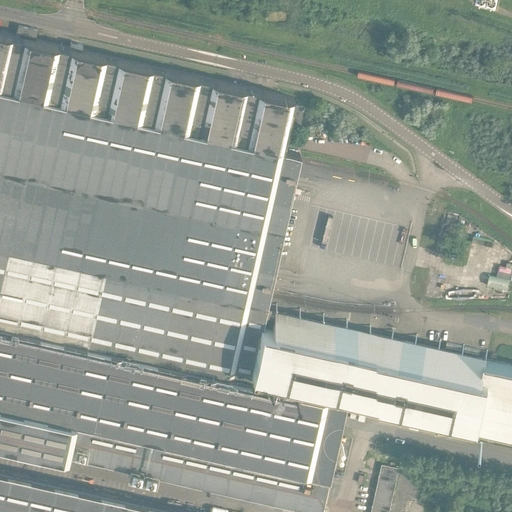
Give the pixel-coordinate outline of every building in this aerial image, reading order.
[(0,511),(194,511),(124,496),(121,496),(100,491),(98,490),(76,486),(74,485),(53,480),(51,480),(30,475),(28,475),(6,470),(4,469),(0,468),(0,435),(14,438),(89,455),(108,459),(108,461),(107,463),(107,464),(116,466),(117,461),(120,462),(119,467),(125,468),(126,465),(126,463),(129,464),(129,465),(128,469),(138,471),(138,472),(139,472),(139,471),(147,473),(146,474),(147,474),(147,473),(151,474),(152,473),(152,469),(175,474),(300,502),(319,507),(322,493),(324,485),(324,484),(325,479),(326,475),(326,474),(327,471),(326,471),(328,463),(328,462),(329,457),(334,434),(336,425),(337,423),(342,400),(248,379),(264,309),(265,304),(265,301),(266,301),(265,301),(266,299),(267,298),(266,298),(266,297),(267,296),(267,294),(267,293),(268,291),(268,290),(269,290),(268,290),(268,288),(269,288),(269,287),(270,280),(271,280),(271,279),(270,279),(271,277),(273,269),(273,267),(274,264),(286,208),(289,196),(293,197),(294,198),(295,194),(290,193),(291,185),(293,177),(294,174),(295,168),(295,166),(296,163),(297,160),(297,159),(298,155),(298,154),(299,152),(299,150),(299,149),(300,149),(298,149),(297,148),(297,150),(296,151),(293,150),(282,148),(282,145),(283,141),(285,135),(285,133),(286,131),(287,123),(288,122),(298,125),(302,106),(301,105),(294,104),(292,103),(293,100),(293,97),(286,95),(287,95),(285,94),(284,95),(276,93),(272,92),(263,90),(263,89),(261,89),(240,85),(240,84),(238,84),(237,84),(232,83),(216,79),(214,78),(214,79),(193,74),(191,73),(191,74),(169,69),(169,68),(167,68),(167,69),(146,64),(146,63),(144,63),(122,58),(123,58),(121,58),(120,58),(99,53),(97,52),(97,53),(81,49),(82,44),(70,42),(69,45),(69,46),(52,43),(52,42),(50,42),(34,39),(34,38),(36,29),(27,27),(17,25),(16,29),(15,34),(12,34),(10,33),(7,33),(5,32),(4,32),(3,31),(3,32),(1,31),(0,31),(0,511)] [(508,278),(489,274),(486,285),(506,289),(508,278)] [(264,309),(248,379),(342,400),(343,400),(348,401),(348,402),(349,402),(352,403),(352,404),(375,409),(375,408),(399,413),(399,414),(422,419),(422,418),(468,429),(467,433),(480,436),(492,438),(492,439),(511,443),(511,364),(509,364),(506,363),(486,359),(485,359),(484,358),(462,354),(460,353),(438,348),(437,348),(415,343),(414,343),(402,340),(396,339),(395,339),(392,338),(390,338),(371,333),(368,333),(367,332),(347,328),(345,328),(343,327),(341,327),(321,322),(320,322),(298,317),(297,317),(275,312),(273,311),(264,309)] [(388,511),(398,468),(382,464),(370,511),(388,511)] [(422,511),(424,505),(410,501),(407,511),(422,511)]
